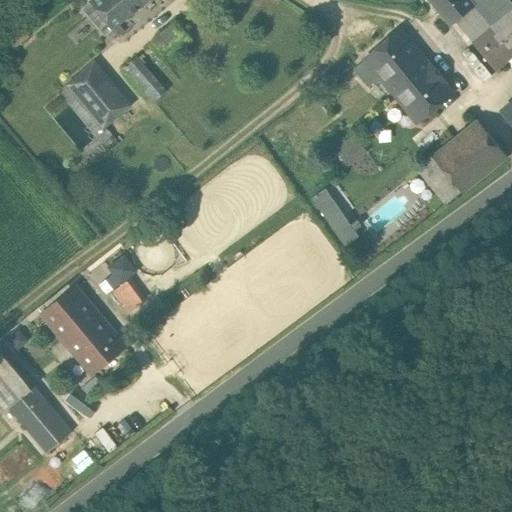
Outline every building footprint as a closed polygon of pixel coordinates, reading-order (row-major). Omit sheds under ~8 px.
[(91,0),(90,1),(84,6),(106,34),(113,29),(147,0),(91,0)] [(483,0),(429,0),(430,0),(453,27),(458,22),(475,7),(476,7),(483,0)] [(475,7),(458,22),(475,43),(493,28),(475,7)] [(475,43),(475,44),(496,72),(511,58),(511,11),(493,28),(475,43)] [(0,49),(5,56),(30,37),(16,18),(0,30),(0,49)] [(176,20),(149,43),(166,64),(194,41),(176,20)] [(402,30),(369,58),(370,59),(357,70),(371,86),(383,76),(394,89),(428,60),(402,30)] [(168,90),(137,55),(123,67),(154,102),(168,90)] [(95,59),(65,84),(103,130),(133,105),(95,59)] [(428,60),(394,89),(397,92),(385,103),(407,131),(454,92),(428,60)] [(481,119),(435,156),(465,193),(510,157),(481,119)] [(281,127),(263,140),(290,178),(309,164),(281,127)] [(357,135),(337,149),(349,165),(368,151),(357,135)] [(465,193),(435,156),(420,168),(450,206),(465,193)] [(358,230),(327,183),(309,195),(340,242),(358,230)] [(106,264),(118,280),(134,268),(122,252),(106,264)] [(112,289),(129,310),(140,300),(123,280),(112,289)] [(72,286),(40,313),(61,337),(92,309),(72,286)] [(92,309),(61,337),(91,372),(122,344),(92,309)] [(34,386),(1,348),(0,348),(0,379),(17,400),(34,386)]
